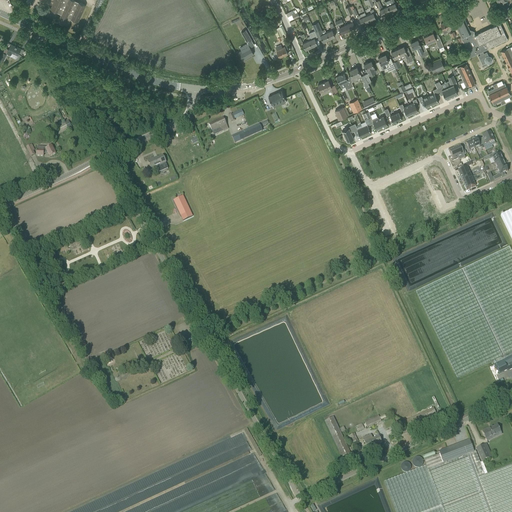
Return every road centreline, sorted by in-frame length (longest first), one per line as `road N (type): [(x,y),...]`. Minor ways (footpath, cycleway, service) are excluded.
road 1 (unclassified): [(299,498),(103,156)]
road 2 (track): [(206,336),(511,196)]
road 3 (track): [(461,421),(331,140)]
road 4 (unclassified): [(299,498),(511,397)]
road 5 (tertiary): [(194,88),(143,78),(0,12)]
road 6 (residential): [(351,151),(473,96),(496,113)]
road 7 (tertiary): [(307,64),(453,0)]
road 8 (track): [(41,40),(103,156)]
road 9 (tertiary): [(103,156),(181,121),(194,88)]
